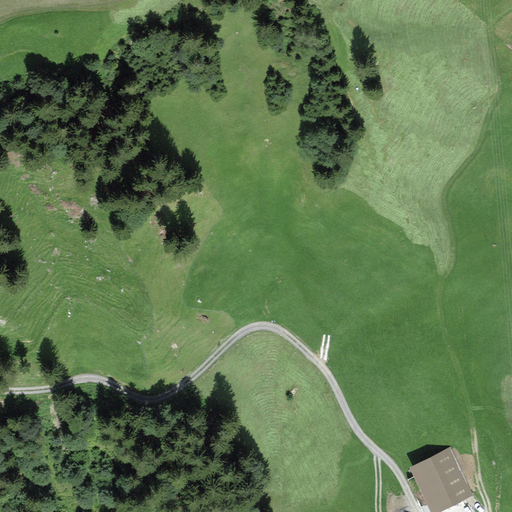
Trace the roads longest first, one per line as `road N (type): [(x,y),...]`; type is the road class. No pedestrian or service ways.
road 1 (unclassified): [(0,391),(92,378),(160,397),(240,333),(268,326),(324,370),(417,511)]
road 2 (track): [(488,511),(440,299),(454,258),(448,183),(478,146),(501,88),(491,26),(511,11)]
